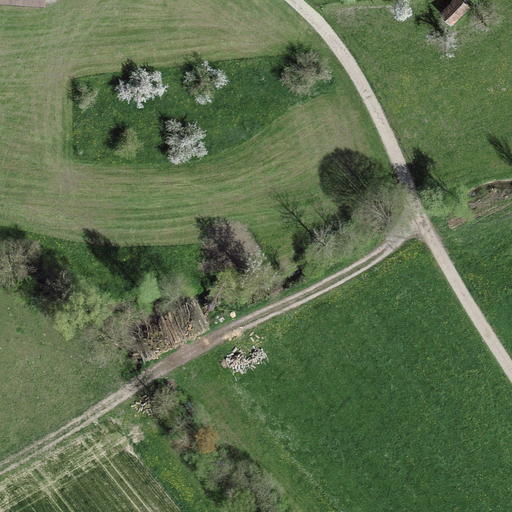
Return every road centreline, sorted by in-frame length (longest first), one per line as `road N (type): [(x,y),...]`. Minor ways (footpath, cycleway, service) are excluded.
road 1 (track): [(0,470),(196,347),(360,267),(422,218)]
road 2 (track): [(294,0),(359,79),(438,251),(511,370)]
